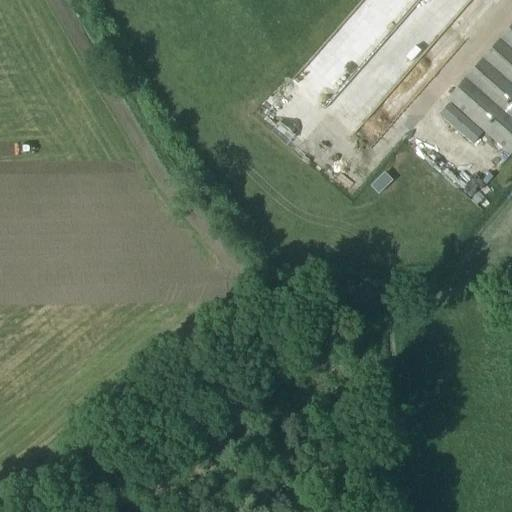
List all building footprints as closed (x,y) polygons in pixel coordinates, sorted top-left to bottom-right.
[(469,0),(451,0),(464,8),(469,0)] [(511,26),(447,102),(494,143),(484,154),(495,163),(504,153),(511,158),(511,156),(511,26)] [(435,51),(451,48),(449,38),(433,42),(435,51)] [(411,123),(419,106),(409,101),(400,118),(411,123)] [(410,122),(397,136),(420,157),(433,143),(410,122)] [(439,138),(455,151),(462,142),(446,129),(439,138)] [(477,179),(442,148),(435,155),(445,164),(439,171),(464,193),(477,179)]
